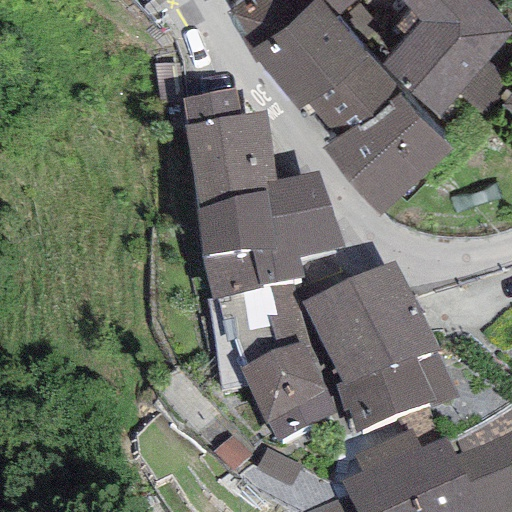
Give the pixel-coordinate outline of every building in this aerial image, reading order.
[(283,0),(225,0),(243,30),(283,0)] [(262,44),(271,56),(341,5),(337,0),(283,0),(243,30),(256,48),(262,44)] [(419,0),(381,41),(435,92),(511,10),(511,5),(505,0),(419,0)] [(366,34),(341,5),(271,56),(294,90),(366,34)] [(397,70),(366,34),(294,90),(324,130),(397,70)] [(154,68),(160,104),(172,104),(199,99),(192,62),(154,68)] [(397,70),(324,130),(378,195),(417,163),(451,135),(397,70)] [(511,82),(503,94),(511,101),(511,82)] [(179,137),(249,122),(242,90),(199,99),(172,104),(179,137)] [(264,191),(278,188),(263,119),(249,122),(179,137),(196,219),(267,203),(264,191)] [(267,203),(196,219),(213,306),(231,303),(292,289),(303,286),(299,265),(344,255),(318,179),(278,188),(264,191),(267,203)] [(396,270),(303,310),(336,379),(353,437),(461,399),(441,356),(396,270)] [(292,289),(231,303),(244,359),(305,344),(292,289)] [(300,348),(241,377),(276,447),(335,418),(300,348)] [(511,511),(511,432),(452,459),(476,511),(511,511)] [(413,435),(354,462),(361,476),(338,487),(346,501),(320,511),(476,511),(452,459),(445,444),(421,454),(413,435)] [(251,459),(231,439),(211,459),(231,479),(251,459)] [(298,470),(265,454),(256,473),(289,489),(298,470)]
